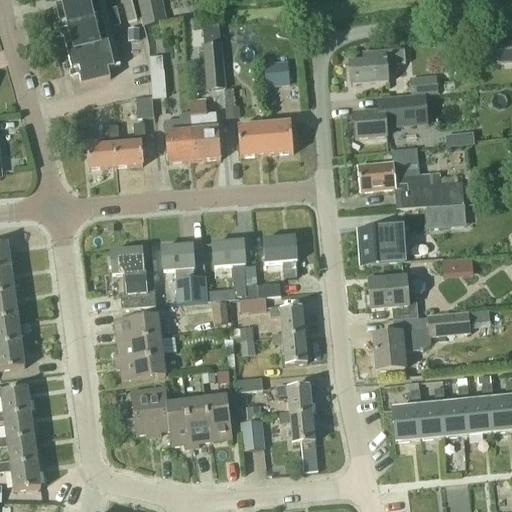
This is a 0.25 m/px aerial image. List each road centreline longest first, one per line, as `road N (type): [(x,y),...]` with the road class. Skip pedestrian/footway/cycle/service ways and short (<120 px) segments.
road 1 (residential): [(192,505),(98,474),(55,211)]
road 2 (residential): [(325,192),(319,46),(340,28),(511,3)]
road 3 (residential): [(366,485),(347,398),(325,192)]
road 4 (residential): [(55,211),(325,192)]
road 5 (residential): [(55,211),(3,0)]
road 6 (residential): [(366,485),(192,505)]
